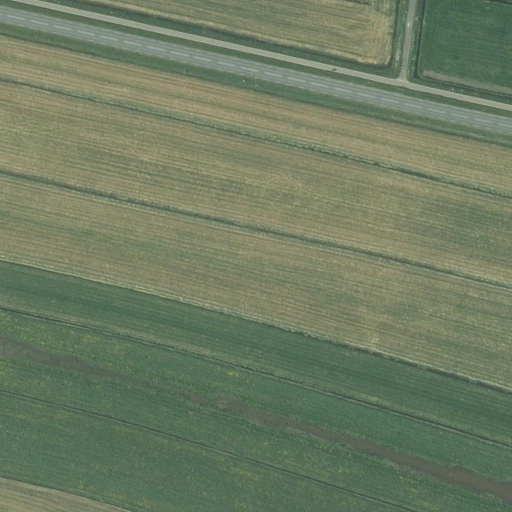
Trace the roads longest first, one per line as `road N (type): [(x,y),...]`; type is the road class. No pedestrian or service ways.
road 1 (secondary): [(392,101),(0,14)]
road 2 (secondary): [(392,101),(511,126)]
